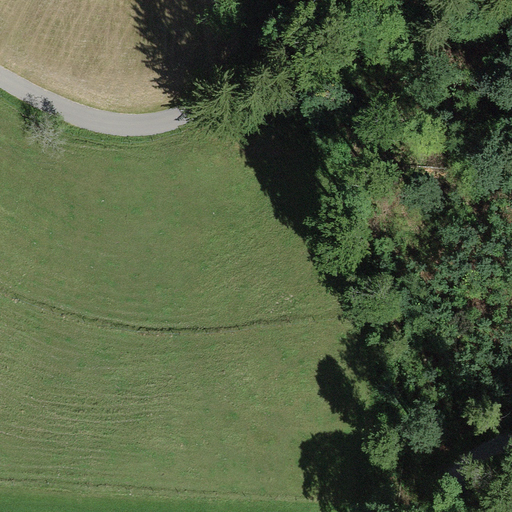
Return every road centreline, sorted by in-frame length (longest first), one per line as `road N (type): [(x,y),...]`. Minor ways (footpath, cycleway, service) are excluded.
road 1 (residential): [(368,0),(201,105),(148,122),(95,121),(0,76)]
road 2 (track): [(436,511),(451,458),(511,434)]
